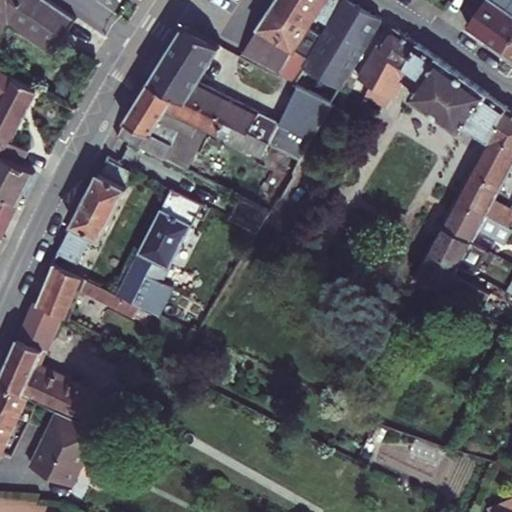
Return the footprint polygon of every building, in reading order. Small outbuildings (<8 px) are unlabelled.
[(77,12),(59,0),(0,0),(0,26),(10,12),(56,42),(77,12)] [(291,43),(308,19),(309,20),(315,10),(321,0),(273,0),(260,20),(291,43)] [(309,51),(291,78),(295,80),(327,98),(380,14),(356,0),(341,0),(329,18),(323,29),(309,51)] [(329,18),(341,0),(321,0),(315,10),(329,18)] [(487,37),(511,1),(511,0),(486,0),(469,24),(487,37)] [(505,49),(511,39),(511,1),(487,37),(505,49)] [(220,37),(184,19),(149,71),(170,79),(233,118),(298,157),(330,100),(327,98),(295,80),(274,117),(196,75),(219,41),(220,37)] [(308,19),(291,43),(300,49),(301,46),(309,51),(323,29),(309,20),(308,19)] [(291,78),(309,51),(301,46),(300,49),(291,43),(260,20),(240,48),(291,78)] [(355,80),(364,86),(368,80),(363,77),(370,67),(377,72),(389,54),(398,59),(401,53),(405,57),(416,38),(394,23),(388,24),(355,80)] [(464,122),(489,89),(416,38),(405,57),(401,53),(398,59),(389,54),(377,72),(370,67),(363,77),(368,80),(364,86),(384,99),(400,74),(415,84),(410,92),(460,128),(464,122)] [(7,134),(33,83),(0,66),(0,147),(22,158),(29,146),(7,134)] [(149,71),(123,110),(167,134),(175,120),(188,127),(189,127),(196,115),(224,132),(233,118),(170,79),(149,71)] [(489,134),(507,102),(489,89),(464,122),(487,138),(489,134)] [(489,134),(511,148),(511,105),(507,102),(489,134)] [(175,120),(167,134),(159,148),(173,155),(188,127),(175,120)] [(500,185),(511,162),(511,148),(489,134),(487,138),(470,169),(500,185)] [(0,147),(0,184),(14,192),(28,161),(22,158),(0,147)] [(134,164),(104,148),(56,241),(75,252),(89,225),(99,230),(134,164)] [(311,180),(292,168),(279,192),(297,203),(311,180)] [(470,169),(455,194),(486,211),(500,185),(470,169)] [(0,221),(14,192),(0,184),(0,221)] [(271,206),(244,192),(233,213),(259,226),(271,206)] [(486,211),(455,194),(441,220),(471,238),(478,225),(503,239),(511,225),(486,211)] [(159,197),(116,286),(128,292),(146,301),(189,212),(159,197)] [(441,220),(427,245),(458,262),(472,270),(485,245),(471,238),(441,220)] [(458,262),(427,245),(412,270),(480,307),(488,290),(453,271),(458,262)] [(97,276),(83,270),(53,255),(44,273),(72,288),(75,283),(103,297),(111,284),(97,276)] [(87,262),(83,270),(97,276),(101,269),(87,262)] [(72,288),(44,273),(34,295),(54,305),(106,331),(108,332),(114,320),(67,298),(72,288)] [(39,338),(54,305),(34,295),(31,294),(0,360),(0,375),(22,386),(54,401),(97,421),(109,396),(133,346),(105,333),(85,376),(78,373),(76,377),(33,358),(40,339),(39,338)] [(0,430),(22,386),(0,375),(0,430)] [(121,401),(109,396),(97,421),(109,427),(121,401)] [(71,477),(97,421),(54,401),(28,457),(71,477)]
